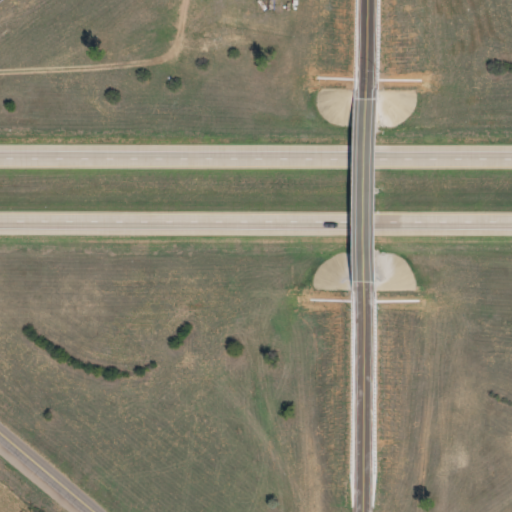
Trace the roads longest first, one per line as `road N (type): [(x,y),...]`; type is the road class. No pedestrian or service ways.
road 1 (motorway): [(0,220),(511,222)]
road 2 (motorway): [(511,151),(0,149)]
road 3 (tertiary): [(362,511),(367,263)]
road 4 (tertiary): [(367,263),(365,85)]
road 5 (tertiary): [(92,511),(0,428)]
